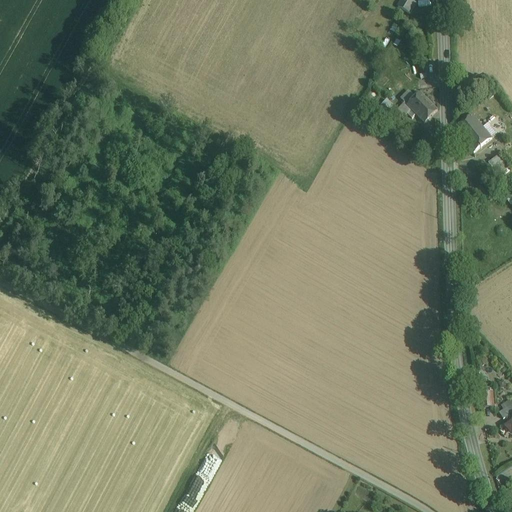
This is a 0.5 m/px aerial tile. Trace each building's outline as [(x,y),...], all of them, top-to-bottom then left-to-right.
[(416,3),(410,0),(402,0),(398,7),(410,14),(416,3)] [(389,88),(384,94),(391,100),(395,93),(389,88)] [(438,111),(420,93),(412,102),(408,107),(411,110),(418,117),(425,124),(438,111)] [(412,102),(407,97),(402,101),(408,107),(412,102)] [(418,117),(411,110),(406,114),(413,121),(418,117)] [(492,140),(473,116),(455,130),(474,154),(492,140)] [(502,177),(510,170),(496,156),(488,164),(502,177)] [(497,358),(490,363),(500,380),(507,376),(497,358)] [(482,392),(483,407),(494,407),(493,392),(482,392)] [(511,405),(499,414),(504,420),(509,417),(511,414),(511,405)]
